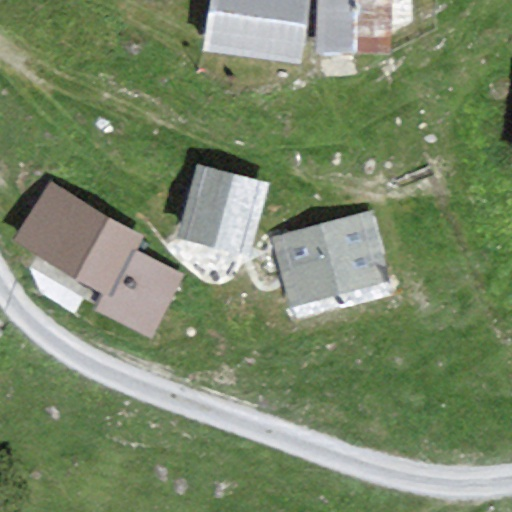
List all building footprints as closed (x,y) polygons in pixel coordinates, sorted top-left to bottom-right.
[(308,0),(208,0),(202,52),(300,64),(308,0)] [(356,0),(315,0),(315,52),(356,53),(356,0)] [(390,0),(356,0),(356,53),(391,53),(390,0)] [(268,184),(195,165),(176,237),(249,256),(268,184)] [(149,236),(47,178),(13,239),(107,291),(99,306),(151,335),(186,273),(142,248),(149,236)] [(370,212),(270,238),(289,309),(389,283),(370,212)]
